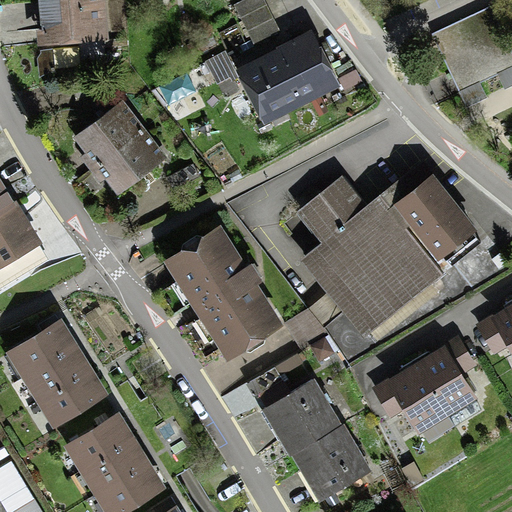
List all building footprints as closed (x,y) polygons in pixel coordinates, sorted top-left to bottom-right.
[(99,0),(38,0),(41,29),(102,24),(99,0)] [(240,0),(233,4),(247,30),(273,17),(264,0),(240,0)] [(511,83),(511,52),(490,6),(432,34),(466,105),(486,96),(480,82),(498,74),(504,88),(511,83)] [(280,30),(273,17),(247,30),(253,44),(280,30)] [(282,57),(246,75),(264,111),(333,76),(311,32),(277,49),(282,57)] [(52,51),(42,52),(38,57),(40,68),(44,73),(49,70),(54,69),(52,51)] [(222,54),(207,61),(225,97),(240,90),(222,54)] [(100,76),(72,85),(76,99),(104,90),(100,76)] [(97,163),(142,128),(120,101),(76,136),(97,163)] [(142,128),(97,163),(120,192),(165,157),(142,128)] [(192,163),(166,177),(173,190),(199,176),(192,163)] [(366,331),(381,321),(453,265),(435,243),(464,220),(420,164),(372,202),(363,209),(340,179),(302,209),(326,239),(305,256),(350,313),(328,334),(351,368),(380,350),(366,331)] [(0,210),(12,203),(0,184),(0,210)] [(14,202),(12,203),(0,210),(0,266),(39,242),(14,202)] [(218,229),(169,260),(228,353),(277,322),(252,282),(258,278),(250,265),(243,269),(218,229)] [(308,307),(288,320),(304,346),(327,333),(308,307)] [(511,307),(495,318),(511,345),(511,307)] [(81,359),(66,334),(59,322),(11,350),(55,422),(102,393),(95,381),(81,359)] [(417,365),(445,410),(472,394),(444,348),(417,365)] [(445,410),(417,365),(390,381),(418,427),(445,410)] [(275,366),(249,381),(256,394),(282,379),(275,366)] [(294,452),(339,425),(313,379),(265,408),(292,454),(294,452)] [(69,443),(112,511),(118,511),(160,485),(153,475),(138,451),(124,428),(116,414),(69,443)] [(339,425),(294,452),(321,500),(369,471),(342,424),(339,425)] [(42,511),(34,498),(10,511),(42,511)]
